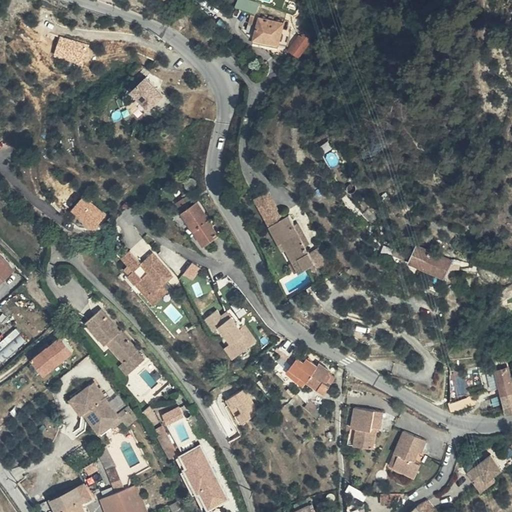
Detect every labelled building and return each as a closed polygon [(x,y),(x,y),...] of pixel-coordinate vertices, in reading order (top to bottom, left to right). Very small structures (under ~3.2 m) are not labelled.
[(278,38),(281,17),(244,11),(243,20),(251,22),(249,33),(278,38)] [(288,43),(299,50),(308,36),(298,29),(288,43)] [(56,53),(85,61),(91,43),(62,34),(56,53)] [(156,107),(169,93),(151,76),(138,90),(156,107)] [(182,183),(184,183),(187,183),(189,182),(190,181),(191,179),(191,176),(190,174),(189,173),(187,172),(185,172),(182,172),(181,173),(180,175),(179,177),(180,180),(181,181),(182,183)] [(262,211),(273,204),(257,178),(245,184),(262,211)] [(96,226),(109,213),(87,191),(74,204),(96,226)] [(187,193),(179,197),(207,240),(223,231),(202,196),(193,202),(187,193)] [(303,237),(279,200),(273,204),(262,211),(276,235),(280,233),(288,246),(294,243),(299,252),(309,247),(303,237)] [(443,231),(444,222),(418,217),(415,229),(433,232),(433,229),(443,231)] [(325,241),(317,228),(303,237),(309,247),(311,250),(325,241)] [(294,256),(299,252),(294,243),(288,246),(294,256)] [(404,257),(403,257),(393,256),(392,265),(409,268),(425,271),(428,256),(412,252),(410,259),(407,258),(407,259),(404,257)] [(177,279),(157,258),(147,267),(135,254),(127,261),(135,269),(140,274),(135,278),(134,280),(142,288),(145,285),(158,298),(167,288),(177,279)] [(447,272),(449,261),(428,256),(425,271),(446,275),(447,272)] [(0,279),(8,271),(0,262),(0,279)] [(140,274),(135,269),(133,271),(130,273),(135,278),(140,274)] [(173,295),(167,288),(158,298),(145,285),(142,288),(161,307),(173,295)] [(121,358),(127,365),(137,357),(132,348),(133,347),(117,328),(115,329),(96,306),(82,317),(96,334),(99,332),(120,359),(121,358)] [(257,342),(257,341),(246,324),(241,328),(230,310),(226,312),(228,315),(225,317),(223,314),(219,309),(209,315),(217,328),(222,324),(233,341),(240,352),(257,342)] [(1,328),(0,328),(0,351),(21,332),(15,325),(5,332),(1,328)] [(32,356),(45,374),(76,350),(63,333),(32,356)] [(24,343),(18,337),(0,352),(0,363),(0,364),(24,343)] [(240,352),(233,341),(228,345),(235,356),(240,352)] [(307,379),(316,366),(306,357),(303,361),(297,356),(290,366),(307,379)] [(121,370),(127,365),(121,358),(120,359),(115,362),(121,370)] [(509,368),(506,358),(492,362),(495,372),(509,368)] [(318,362),(316,366),(326,373),(328,369),(318,362)] [(322,390),(331,378),(331,377),(326,373),(316,366),(307,379),(322,390)] [(500,390),(502,394),(511,392),(511,380),(509,368),(495,372),(500,390)] [(453,394),(466,394),(465,369),(452,369),(453,394)] [(488,393),(500,390),(495,372),(483,376),(488,393)] [(89,415),(100,431),(107,426),(116,419),(114,416),(91,385),(67,402),(78,416),(82,414),(87,410),(90,414),(89,415)] [(230,393),(237,411),(239,410),(243,418),(261,411),(251,385),(230,393)] [(511,392),(502,394),(504,402),(511,400),(511,392)] [(484,400),(481,412),(505,407),(504,402),(502,394),(484,400)] [(471,400),(455,402),(448,405),(450,413),(473,407),(471,400)] [(369,430),(371,408),(351,406),(349,427),(352,428),(358,428),(356,444),(369,445),(371,430),(369,430)] [(380,409),(371,408),(369,430),(371,430),(374,430),(375,426),(378,426),(380,409)] [(124,409),(114,416),(116,419),(107,426),(113,434),(132,420),(124,409)] [(95,434),(100,431),(89,415),(90,414),(87,410),(82,414),(95,434)] [(160,448),(174,482),(183,477),(164,432),(154,417),(145,422),(160,448)] [(401,429),(389,451),(395,454),(389,466),(409,476),(415,463),(409,460),(413,451),(417,453),(423,440),(401,429)] [(209,508),(230,498),(203,441),(181,452),(209,508)] [(103,471),(111,492),(119,488),(111,468),(112,468),(102,447),(92,452),(102,472),(103,471)] [(395,454),(389,451),(383,463),(389,466),(395,454)] [(478,484),(487,498),(504,489),(511,484),(511,479),(506,469),(478,484)] [(75,511),(71,503),(81,497),(74,485),(43,501),(48,511),(75,511)] [(119,488),(127,511),(138,511),(127,485),(119,488)] [(98,511),(127,511),(119,488),(111,492),(93,499),(98,511)] [(504,489),(487,498),(489,502),(506,493),(504,489)] [(334,492),(331,492),(330,492),(327,494),(327,496),(327,499),(330,500),(333,500),(335,498),(336,496),(335,494),(334,492)] [(294,504),(296,510),(309,505),(307,499),(294,504)]
